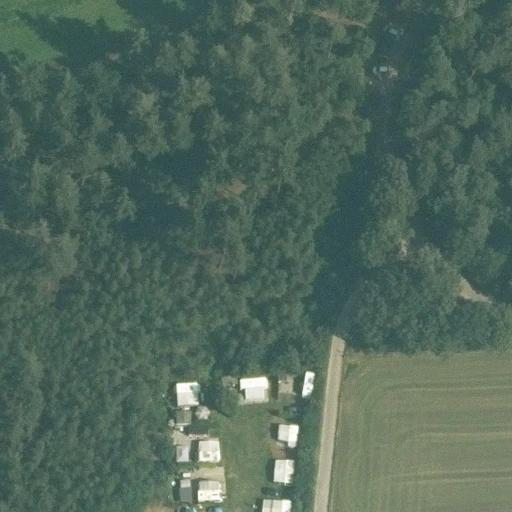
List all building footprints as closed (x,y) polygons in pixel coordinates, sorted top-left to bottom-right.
[(286,376),(278,375),(277,384),(286,384),(286,376)] [(223,391),(232,389),(230,381),(221,383),(223,391)] [(189,415),(176,416),(177,428),(190,427),(189,415)] [(187,439),(207,439),(207,431),(187,430),(187,439)] [(180,507),(190,506),(189,496),(179,497),(180,507)]
